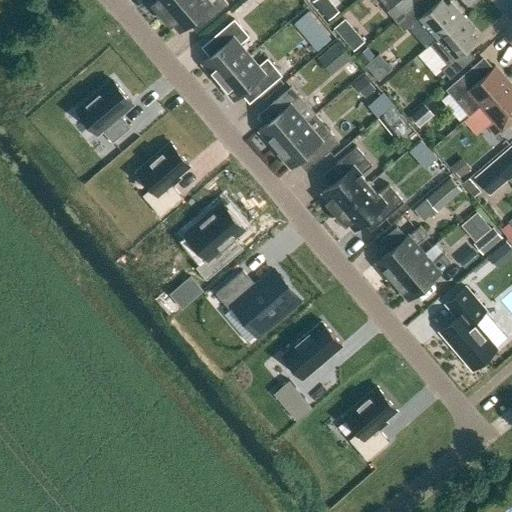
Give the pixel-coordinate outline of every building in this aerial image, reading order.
[(152,3),(161,14),(176,0),(154,0),(155,0),(152,3)] [(173,22),(179,29),(202,10),(209,19),(228,4),(224,0),(176,0),(161,14),(170,24),(173,22)] [(382,0),(389,8),(386,10),(394,20),(403,13),(418,0),(382,0)] [(442,0),(437,0),(419,17),(436,37),(462,15),(458,11),(450,2),(447,5),(442,0)] [(330,3),(321,10),(328,19),(337,11),(330,3)] [(308,10),(293,23),(306,38),(321,26),(308,10)] [(403,13),(394,20),(403,30),(412,23),(403,13)] [(437,38),(430,44),(448,64),(442,69),(450,78),(474,57),(466,48),(477,39),(471,32),(474,29),(466,20),(462,15),(436,37),(437,38)] [(202,63),(218,81),(249,55),(240,44),(249,36),(234,19),(215,35),(223,45),(203,62),(202,63)] [(353,30),(343,39),(352,50),(362,41),(353,30)] [(367,45),(356,54),(363,63),(374,54),(367,45)] [(249,55),(218,81),(234,100),(255,82),(263,92),(282,75),(267,58),(258,66),(249,55)] [(470,114),(479,106),(508,81),(494,65),(491,68),(482,58),(473,66),(448,88),(470,114)] [(113,80),(78,110),(97,132),(101,129),(112,142),(131,126),(119,113),(132,102),(113,80)] [(487,125),(496,135),(511,121),(511,114),(507,109),(511,105),(511,85),(508,81),(479,106),(493,121),(487,125)] [(259,129),(275,148),(315,114),(306,103),(291,86),(272,102),(280,112),(259,129)] [(392,106),(378,119),(396,138),(410,126),(392,106)] [(421,107),(411,116),(420,126),(430,116),(421,107)] [(315,114),(275,148),(291,167),(312,149),(320,159),(339,142),(315,114)] [(170,142),(137,171),(151,187),(142,194),(160,216),(182,197),(169,181),(189,164),(170,142)] [(335,212),(369,184),(361,174),(372,164),(356,146),(336,162),(345,172),(323,192),(329,199),(326,202),(335,212)] [(511,148),(511,147),(476,177),(489,192),(511,172),(511,148)] [(464,157),(453,167),(461,177),(473,167),(464,157)] [(461,190),(451,178),(426,199),(436,211),(461,190)] [(345,223),(348,221),(354,228),(376,209),(384,218),(404,201),(388,184),(377,193),(369,184),(335,212),(345,223)] [(222,203),(186,234),(206,257),(195,266),(206,279),(236,254),(226,243),(244,228),(222,203)] [(511,221),(503,228),(511,239),(511,221)] [(415,244),(427,234),(420,225),(377,261),(378,263),(392,279),(423,253),(415,244)] [(474,243),(482,253),(501,237),(493,228),(474,243)] [(511,254),(511,248),(505,241),(488,256),(498,267),(511,254)] [(423,253),(392,279),(407,296),(449,260),(443,252),(431,263),(423,253)] [(243,269),(215,293),(229,309),(224,313),(247,341),(257,333),(258,334),(299,299),(273,269),(255,284),(243,269)] [(202,290),(190,276),(170,293),(182,306),(202,290)] [(456,316),(439,331),(452,346),(454,344),(474,367),(497,347),(496,346),(507,337),(485,311),(486,310),(466,286),(445,304),(456,316)] [(321,320),(282,354),(302,378),(342,344),(321,320)] [(289,379),(273,392),(297,420),(312,407),(289,379)] [(377,386),(343,415),(358,431),(349,439),(367,460),(389,441),(376,425),(396,408),(377,386)]
